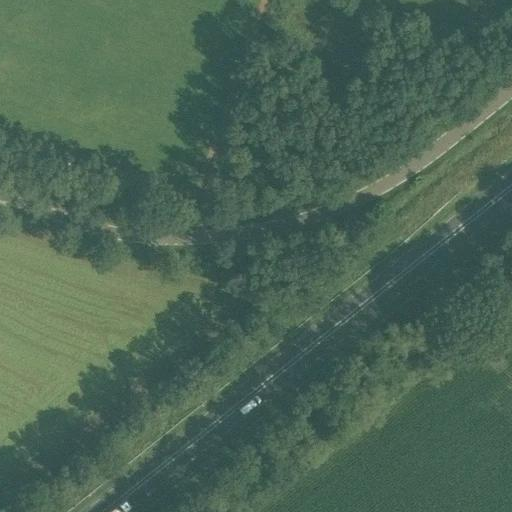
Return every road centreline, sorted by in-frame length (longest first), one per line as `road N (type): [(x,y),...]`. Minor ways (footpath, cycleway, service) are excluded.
road 1 (unclassified): [(0,187),(123,227),(202,230),(304,215),(361,196),(511,77)]
road 2 (primary): [(108,511),(511,191)]
